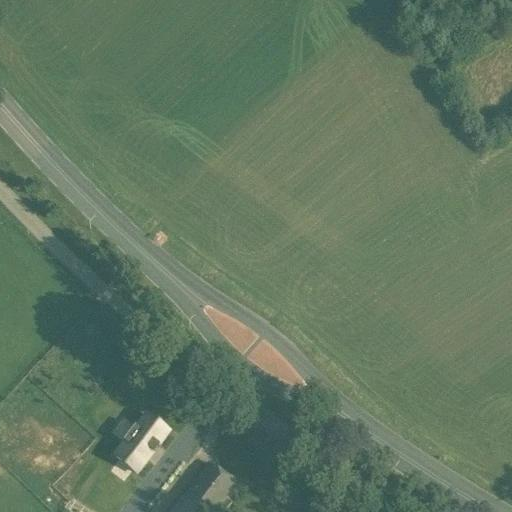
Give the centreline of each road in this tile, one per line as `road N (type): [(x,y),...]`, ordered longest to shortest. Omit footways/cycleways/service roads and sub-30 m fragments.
road 1 (primary): [(491,511),(342,416),(144,254),(0,104)]
road 2 (unclassified): [(394,511),(105,295),(0,191)]
